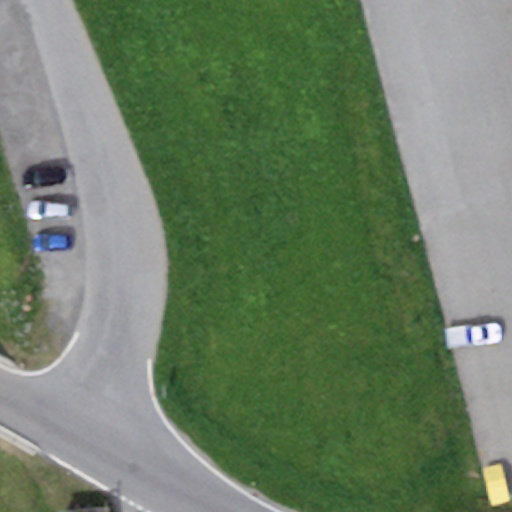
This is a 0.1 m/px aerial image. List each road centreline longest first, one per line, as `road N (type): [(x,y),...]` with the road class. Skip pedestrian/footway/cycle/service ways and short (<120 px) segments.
road 1 (residential): [(79,435),(126,286),(127,229),(47,0)]
road 2 (tertiary): [(219,511),(79,435)]
